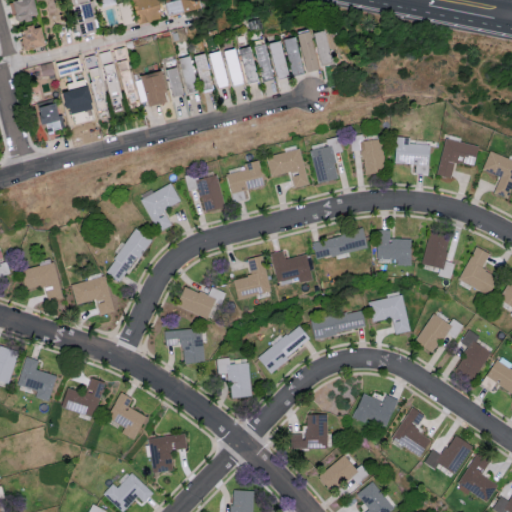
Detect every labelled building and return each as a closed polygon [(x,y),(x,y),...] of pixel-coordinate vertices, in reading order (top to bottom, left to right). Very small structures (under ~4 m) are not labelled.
[(35,15),(31,0),(8,0),(13,20),(35,15)] [(69,0),(71,8),(76,7),(78,18),(73,19),(75,34),(95,31),(90,0),(69,0)] [(129,0),(134,23),(159,18),(155,0),(129,0)] [(169,0),(163,2),(166,14),(198,6),(196,0),(169,0)] [(38,23),(17,27),(21,48),(42,44),(38,23)] [(294,32),(304,71),(316,68),(306,28),(294,32)] [(318,64),(330,62),(323,28),(312,31),(318,64)] [(302,72),(292,35),(281,38),(290,75),(302,72)] [(287,76),(278,39),(266,42),(275,79),(287,76)] [(272,77),(262,43),(252,46),(261,80),(272,77)] [(246,82),(257,79),(247,45),(236,48),(246,82)] [(222,50),(230,85),(241,82),(233,47),(222,50)] [(208,52),(215,87),(226,85),(219,49),(208,52)] [(201,91),(211,89),(203,52),(193,54),(201,91)] [(178,57),(185,92),(196,89),(189,55),(178,57)] [(182,93),(175,66),(164,69),(172,96),(182,93)] [(165,102),(162,70),(141,73),(145,104),(165,102)] [(127,101),(137,98),(131,78),(122,80),(127,101)] [(64,102),(70,125),(90,120),(84,97),(64,102)] [(36,104),(38,122),(44,122),(45,130),(58,128),(55,102),(36,104)] [(381,139),(362,139),(362,134),(350,134),(351,150),(361,149),(362,172),(383,172),(381,139)] [(426,173),(429,140),(411,138),(411,137),(395,135),(393,162),(415,164),(414,171),(426,173)] [(308,150),(317,182),(338,177),(331,153),(341,150),(337,136),(326,140),(327,145),(308,150)] [(437,174),(451,176),(453,162),(473,165),(477,144),(443,138),(437,174)] [(270,175),(289,171),(293,186),(307,183),(299,148),(265,155),(270,175)] [(482,169),(499,176),(493,192),(507,198),(511,184),(511,159),(488,150),(482,169)] [(264,184),(257,162),(224,171),(233,201),(245,198),(242,190),(264,184)] [(204,212),(225,206),(215,173),(194,179),(204,212)] [(140,198),(157,231),(170,224),(162,209),(179,200),(171,183),(140,198)] [(150,238),(134,227),(104,270),(120,281),(150,238)] [(315,259),(366,246),(361,228),(311,241),(315,259)] [(389,237),(389,229),(376,228),(375,258),(396,258),(395,264),(409,265),(410,238),(389,237)] [(449,277),(453,262),(443,260),(449,237),(428,232),(420,263),(438,267),(437,274),(449,277)] [(488,252),(474,246),(459,280),(487,292),(495,275),(481,269),(488,252)] [(275,280),(297,277),(298,281),(311,279),(306,254),(284,257),(282,250),(270,252),(275,280)] [(270,291),(261,254),(246,258),(250,274),(232,279),(237,299),(270,291)] [(61,297),(53,261),(21,268),(26,289),(44,285),(47,300),(61,297)] [(70,283),(76,303),(95,298),(99,313),(113,310),(103,274),(70,283)] [(511,274),(499,299),(511,306),(511,310),(510,315),(511,316),(511,274)] [(175,303),(207,318),(218,295),(210,292),(208,296),(184,285),(175,303)] [(409,330),(401,293),(367,301),(372,321),(390,317),(394,333),(409,330)] [(313,337),(364,326),(360,309),(309,320),(313,337)] [(461,324),(450,317),(447,322),(430,313),(414,342),(432,352),(444,331),(454,337),(461,324)] [(257,359),(272,346),(269,343),(279,335),(281,338),(285,335),(286,336),(298,326),(309,339),(285,358),(287,360),(269,374),(257,359)] [(163,332),(205,328),(206,343),(202,343),(204,363),(183,365),(182,349),(180,349),(180,345),(164,346),(163,332)] [(474,341),(478,335),(468,329),(459,342),(468,347),(455,367),(472,378),(489,351),(474,341)] [(0,380),(7,383),(17,351),(0,346),(0,380)] [(511,361),(496,355),(485,378),(511,390),(511,361)] [(56,375),(35,368),(37,360),(25,356),(16,384),(36,390),(34,396),(48,400),(56,375)] [(247,363),(250,397),(231,399),(229,378),(227,378),(227,374),(217,375),(216,359),(228,358),(229,365),(233,364),(232,360),(244,359),(245,363),(247,363)] [(65,387),(60,408),(94,416),(103,380),(89,377),(85,392),(65,387)] [(120,432),(133,438),(145,415),(127,405),(131,397),(120,391),(106,417),(123,426),(120,432)] [(396,398),(384,393),(381,401),(361,392),(351,417),(364,422),(365,419),(384,427),(396,398)] [(419,456),(430,439),(413,428),(422,414),(411,406),(391,438),(419,456)] [(326,413),(306,413),(306,433),(289,433),(289,448),(327,448),(326,413)] [(185,447),(184,433),(148,436),(151,472),(172,470),(170,449),(185,447)] [(453,473),(471,445),(453,433),(440,454),(431,449),(423,462),(434,469),(437,463),(453,473)] [(458,484),(487,500),(496,483),(480,474),(489,458),(476,451),(458,484)] [(327,489),(356,471),(345,454),(316,473),(327,489)] [(102,493),(122,511),(137,495),(143,502),(152,492),(130,471),(116,487),(111,483),(102,493)] [(355,493),(367,509),(363,511),(387,511),(393,508),(372,480),(355,493)] [(251,511),(252,490),(231,489),(229,511),(251,511)] [(510,511),(511,511),(511,494),(508,500),(500,495),(495,503),(510,511)] [(87,511),(104,511),(106,509),(91,503),(87,511)]
